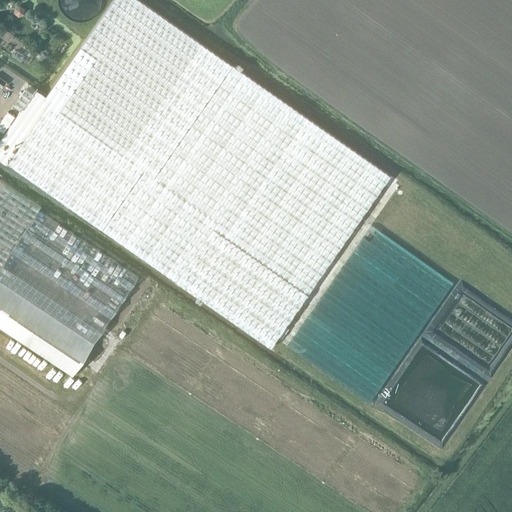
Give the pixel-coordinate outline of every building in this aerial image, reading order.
[(103,230),(176,282),(271,349),(391,176),(296,110),(138,0),(113,0),(46,96),(36,89),(0,140),(0,160),(6,165),(102,231),(103,230)] [(102,2),(102,0),(57,0),(57,2),(59,6),(61,10),(63,13),(66,16),(70,18),(74,20),(79,20),(84,20),(88,19),(92,17),(96,14),(99,10),(101,6),(102,2)] [(20,5),(15,7),(14,13),(18,17),(24,14),(25,8),(20,5)] [(0,267),(39,210),(41,207),(0,179),(0,267)] [(139,276),(39,210),(0,267),(0,327),(72,376),(139,276)]
